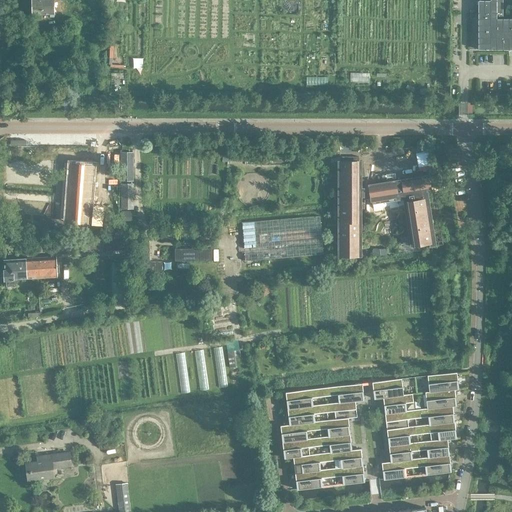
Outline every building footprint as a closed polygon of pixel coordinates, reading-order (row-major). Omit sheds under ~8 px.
[(32,0),(33,14),(33,19),(42,19),(42,14),(50,14),(50,16),(54,16),(53,0),(32,0)] [(511,0),(477,0),(478,49),(509,49),(509,55),(511,55),(511,0)] [(370,80),(370,72),(351,71),(351,80),(370,80)] [(246,151),(222,151),(222,160),(246,160),(246,151)] [(133,152),(121,152),(122,180),(133,180),(133,152)] [(80,162),(70,162),(64,161),(62,196),(68,197),(67,208),(61,208),(60,219),(66,220),(66,221),(90,223),(102,222),(103,206),(91,205),(94,164),(80,162)] [(359,161),(340,161),(337,161),(337,255),(340,255),(350,255),(359,255),(361,255),(361,248),(361,233),(361,230),(364,230),(364,220),(361,220),(361,199),(371,199),(371,196),(366,196),(364,196),(364,188),(361,188),(361,187),(361,177),(361,162),(361,161),(359,161)] [(371,199),(373,209),(373,208),(373,204),(380,203),(381,203),(389,202),(397,200),(398,205),(398,200),(403,199),(405,211),(410,247),(415,246),(415,245),(420,244),(424,244),(424,243),(429,242),(429,246),(443,244),(442,240),(435,241),(427,188),(430,187),(428,174),(369,184),(371,196),(371,199)] [(123,208),(128,208),(133,208),(133,184),(128,184),(123,184),(123,208)] [(242,222),(244,248),(245,261),(323,254),(320,215),(242,222)] [(118,249),(118,235),(94,236),(94,250),(118,249)] [(150,261),(150,243),(137,243),(138,272),(162,272),(162,261),(150,261)] [(172,243),(172,248),(172,263),(215,263),(215,243),(172,243)] [(56,256),(33,258),(33,264),(37,264),(37,277),(57,276),(56,256)] [(33,264),(33,258),(4,259),(4,271),(1,273),(1,277),(5,279),(6,283),(13,283),(13,279),(28,278),(37,277),(37,264),(33,264)] [(127,290),(127,262),(117,262),(117,290),(127,290)] [(257,293),(263,296),(268,292),(268,285),(262,282),(256,286),(257,293)] [(219,386),(227,385),(222,347),(214,348),(219,386)] [(208,388),(203,350),(195,351),(200,389),(208,388)] [(230,367),(235,366),(234,356),(240,355),(239,350),(228,352),(230,367)] [(189,391),(184,353),(176,354),(181,392),(189,391)] [(457,372),(427,375),(429,391),(455,389),(459,389),(457,372)] [(402,378),(372,382),(374,399),(383,398),(404,394),(402,378)] [(362,383),(324,387),(326,404),(355,401),(364,400),(362,383)] [(326,404),(324,387),(285,392),(287,408),(326,404)] [(455,389),(429,391),(425,392),(427,408),(453,406),(456,405),(455,389)] [(404,394),(383,398),(385,413),(414,409),(412,393),(404,394)] [(355,401),(326,404),(328,420),(348,418),(357,417),(355,401)] [(326,404),(287,408),(289,424),(319,421),(328,420),(326,404)] [(427,408),(414,409),(415,426),(454,421),(453,406),(427,408)] [(414,409),(385,413),(387,429),(415,426),(414,409)] [(328,420),(319,421),(321,437),(350,433),(348,418),(328,420)] [(280,425),(282,441),(321,437),(319,421),(289,424),(280,425)] [(454,421),(415,426),(417,442),(447,439),(456,438),(454,421)] [(415,426),(387,429),(389,445),(417,442),(415,426)] [(350,433),(321,437),(322,453),(331,452),(352,449),(350,433)] [(321,437),(282,441),(284,458),(293,457),(322,453),(321,437)] [(447,439),(417,442),(419,458),(449,454),(447,439)] [(417,442),(389,445),(390,461),(410,459),(419,458),(417,442)] [(352,449),(331,452),(333,468),(363,465),(361,448),(352,449)] [(70,452),(51,454),(52,459),(53,459),(54,467),(71,465),(70,452)] [(331,452),(322,453),(293,457),(295,473),(333,468),(331,452)] [(36,455),(37,461),(29,462),(31,479),(54,476),(53,467),(54,467),(53,459),(52,459),(51,454),(36,455)] [(449,454),(419,458),(410,459),(412,476),(451,471),(449,454)] [(390,461),(381,462),(383,479),(412,476),(410,459),(390,461)] [(363,465),(333,468),(335,485),(365,481),(363,465)] [(333,468),(295,473),(297,489),(335,485),(333,468)] [(130,511),(130,508),(127,483),(116,484),(119,511),(130,511)]
